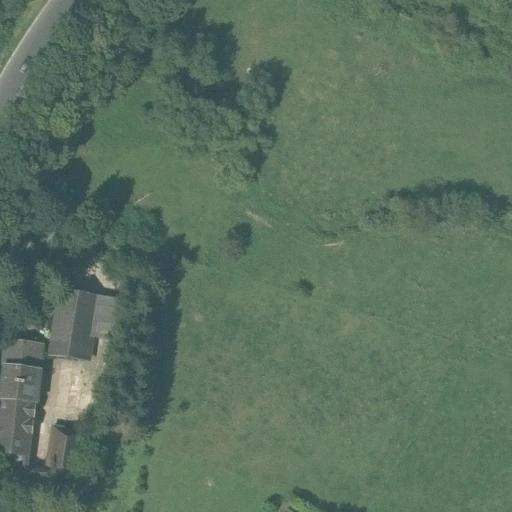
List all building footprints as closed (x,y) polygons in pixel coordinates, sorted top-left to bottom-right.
[(57,287),(46,354),(88,361),(99,294),(57,287)] [(0,352),(0,364),(38,369),(41,343),(2,339),(0,352)] [(106,361),(93,359),(92,367),(104,369),(106,361)] [(26,467),(38,369),(0,364),(0,472),(25,475),(26,467)] [(84,429),(50,424),(44,469),(42,476),(76,481),(84,429)] [(25,475),(42,476),(44,469),(26,467),(25,475)]
